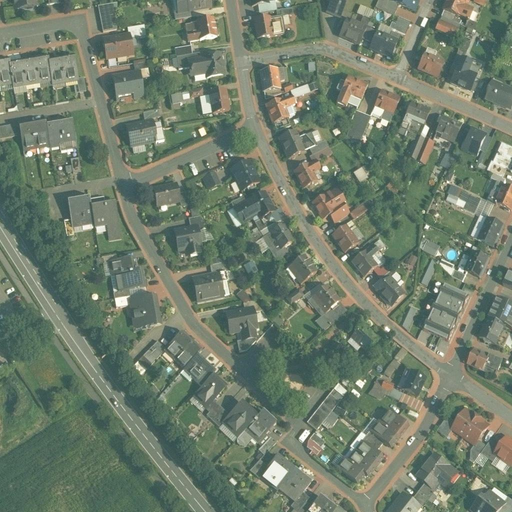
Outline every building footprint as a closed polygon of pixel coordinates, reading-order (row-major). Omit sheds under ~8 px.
[(13,0),(15,9),(37,5),(36,0),(13,0)] [(189,0),(177,0),(180,13),(180,15),(191,13),(189,0)] [(209,0),(189,0),(191,13),(212,9),(209,0)] [(347,0),(327,0),(328,1),(328,2),(328,3),(329,4),(331,5),(327,13),(340,18),(347,0)] [(401,7),(384,0),(378,0),(375,9),(394,17),(398,8),(401,7)] [(417,0),(384,0),(401,7),(414,12),(417,5),(416,4),(417,0)] [(447,0),(442,12),(443,12),(454,17),(458,18),(465,0),(447,0)] [(465,0),(458,18),(467,22),(468,22),(473,12),(465,9),(469,0),(465,0)] [(117,9),(99,12),(103,34),(117,31),(117,9)] [(292,10),(276,12),(277,18),(282,17),(282,18),(293,17),(292,10)] [(454,17),(443,12),(441,18),(452,22),(454,17)] [(191,13),(180,15),(180,13),(174,14),(175,21),(192,18),(191,13)] [(270,19),(254,21),(257,41),(285,36),(282,18),(282,17),(277,18),(270,19)] [(359,26),(346,21),(339,37),(352,43),(351,43),(359,46),(362,40),(366,29),(370,21),(363,18),(359,26)] [(452,22),(441,18),(439,23),(458,30),(459,26),(452,22)] [(409,24),(398,19),(393,31),(404,36),(409,24)] [(213,20),(196,23),(198,32),(186,35),(188,43),(200,41),(200,42),(217,39),(216,37),(218,37),(217,31),(215,32),(213,20)] [(439,23),(439,22),(435,32),(454,40),(458,31),(458,30),(439,23)] [(468,22),(467,22),(467,23),(465,28),(467,29),(473,32),(476,26),(468,22)] [(144,27),(127,30),(129,37),(129,36),(130,40),(146,38),(144,27)] [(377,34),(366,29),(362,40),(372,44),(377,34)] [(389,39),(377,34),(372,44),(370,50),(390,59),(391,58),(394,60),(397,53),(394,51),(398,43),(397,42),(389,39)] [(399,37),(391,34),(389,39),(397,42),(399,37)] [(129,37),(104,41),(107,61),(132,56),(130,40),(129,36),(129,37)] [(471,42),(463,39),(458,51),(464,54),(466,53),(471,42)] [(191,47),(175,50),(177,58),(192,56),(191,47)] [(436,55),(427,51),(425,55),(424,55),(418,71),(438,79),(444,63),(434,59),(436,55)] [(458,51),(452,66),(457,69),(461,60),(464,54),(458,51)] [(192,56),(177,58),(179,71),(189,69),(188,61),(201,59),(200,54),(192,56)] [(201,59),(188,61),(189,69),(190,76),(206,73),(207,80),(223,77),(220,56),(201,59)] [(74,58),(61,61),(65,83),(77,81),(78,81),(78,80),(74,58)] [(48,59),(35,61),(39,83),(51,81),(52,85),(48,59)] [(61,61),(49,63),(48,59),(52,85),(65,83),(61,61)] [(476,77),(467,73),(471,64),(461,60),(457,69),(451,84),(470,93),(470,92),(473,94),(477,86),(473,84),(476,77)] [(35,61),(22,64),(26,86),(39,83),(35,61)] [(9,62),(0,63),(0,86),(12,84),(13,88),(9,62)] [(22,64),(10,66),(9,62),(13,88),(26,86),(22,64)] [(146,63),(133,66),(135,72),(148,70),(147,65),(146,63)] [(277,70),(260,73),(263,94),(264,94),(280,91),(278,80),(277,71),(277,70)] [(283,70),(277,71),(278,80),(280,79),(280,80),(285,80),(283,70)] [(139,74),(113,79),(117,102),(118,102),(117,98),(133,96),(133,99),(143,98),(139,74)] [(368,86),(348,78),(345,84),(340,82),(336,92),(341,94),(336,105),(345,109),(348,104),(357,108),(360,102),(361,102),(368,86)] [(84,79),(78,80),(78,81),(77,81),(79,94),(86,93),(84,79)] [(511,99),(511,91),(493,83),(486,100),(508,109),(511,99)] [(290,85),(283,88),(285,94),(293,91),(290,85)] [(307,87),(290,93),(292,98),(293,100),(310,94),(307,87)] [(202,90),(189,92),(190,100),(203,97),(202,90)] [(280,91),(264,94),(266,102),(281,96),(280,91)] [(172,104),(190,101),(188,92),(171,95),(172,104)] [(226,92),(209,95),(213,115),(229,113),(226,92)] [(400,100),(381,92),(374,108),(375,109),(372,115),(381,119),(380,121),(389,125),(393,116),(400,100)] [(282,101),(266,107),(272,126),(288,120),(288,119),(285,110),(292,107),(295,106),(293,100),(292,98),(282,102),(282,101)] [(430,113),(411,105),(410,105),(407,104),(404,111),(407,113),(404,120),(421,127),(423,128),(430,113)] [(292,107),(285,110),(288,119),(294,117),(295,115),(292,107)] [(158,111),(143,114),(144,122),(160,119),(158,111)] [(362,115),(355,112),(349,129),(350,129),(355,131),(362,115)] [(371,119),(362,115),(355,131),(352,140),(351,140),(360,144),(371,119)] [(462,126),(442,118),(442,119),(439,118),(437,124),(439,125),(436,133),(442,136),(441,139),(454,144),(462,126)] [(421,127),(404,120),(400,130),(406,132),(404,138),(413,142),(415,143),(421,127)] [(45,123),(32,126),(36,149),(49,147),(46,127),(45,123)] [(72,123),(46,127),(49,147),(50,150),(60,148),(59,145),(76,142),(72,123)] [(152,123),(127,128),(131,149),(155,143),(156,143),(153,126),(152,123)] [(18,125),(12,126),(14,138),(21,137),(18,125)] [(32,126),(19,128),(19,125),(18,125),(21,137),(23,152),(36,149),(32,126)] [(160,125),(153,126),(156,143),(155,143),(156,145),(164,143),(160,125)] [(12,126),(6,127),(8,139),(14,138),(12,126)] [(423,128),(421,127),(415,143),(413,142),(407,158),(416,162),(429,130),(423,128)] [(355,131),(350,129),(347,138),(352,140),(355,131)] [(295,133),(279,140),(288,161),(305,153),(304,153),(309,151),(316,147),(311,135),(299,141),(295,133)] [(325,143),(316,147),(309,151),(312,157),(316,156),(328,149),(325,143)] [(511,149),(502,145),(507,147),(503,156),(498,154),(493,164),(493,165),(506,171),(511,172),(511,169),(511,149)] [(328,149),(316,156),(319,162),(332,155),(328,149)] [(452,158),(446,155),(441,166),(447,169),(452,158)] [(79,160),(71,161),(73,175),(81,173),(79,160)] [(316,161),(308,166),(308,165),(294,173),(303,191),(317,183),(311,172),(313,171),(314,174),(321,170),(316,161)] [(249,163),(231,172),(242,193),(245,192),(259,185),(249,163)] [(506,171),(493,165),(493,164),(492,163),(487,173),(502,180),(506,171)] [(358,182),(370,175),(365,166),(353,173),(358,182)] [(219,186),(213,174),(203,179),(209,190),(219,186)] [(511,210),(511,190),(497,183),(487,203),(495,207),(496,207),(497,208),(497,206),(505,210),(504,211),(509,213),(510,212),(511,213),(511,210)] [(176,186),(163,189),(163,190),(154,192),(157,207),(158,207),(158,206),(166,204),(166,206),(180,203),(176,186)] [(346,207),(336,191),(326,197),(336,213),(329,218),(334,225),(350,215),(345,208),(346,207)] [(189,193),(180,194),(183,208),(195,206),(189,193)] [(275,213),(264,194),(250,202),(260,221),(271,215),(275,213)] [(470,198),(462,194),(460,201),(467,204),(470,198)] [(325,196),(311,205),(322,222),(329,218),(336,213),(326,197),(325,196)] [(89,198),(67,202),(71,221),(72,228),(73,228),(94,224),(90,202),(89,198)] [(243,198),(231,204),(233,210),(246,205),(244,198),(243,198)] [(481,203),(470,198),(467,204),(478,209),(481,203)] [(97,201),(90,202),(94,224),(95,230),(96,230),(95,227),(101,226),(98,206),(97,201)] [(467,204),(460,201),(457,207),(464,210),(467,204)] [(113,203),(98,206),(101,226),(106,225),(107,231),(112,230),(114,240),(119,239),(113,203)] [(478,209),(467,204),(464,210),(464,211),(475,216),(478,209)] [(358,210),(350,215),(353,221),(362,216),(358,210)] [(271,215),(260,221),(254,224),(260,234),(260,233),(276,225),(271,215)] [(200,218),(188,220),(190,230),(199,228),(200,232),(207,231),(200,218)] [(481,218),(472,238),(479,241),(488,221),(481,218)] [(71,221),(64,222),(67,239),(74,237),(73,228),(72,228),(71,221)] [(504,228),(488,221),(479,241),(478,241),(495,249),(504,228)] [(293,244),(283,227),(271,234),(281,251),(284,249),(293,244)] [(358,245),(345,227),(332,237),(345,255),(358,245)] [(190,230),(175,233),(177,243),(178,242),(179,252),(189,250),(190,257),(201,255),(200,248),(201,248),(199,239),(201,239),(200,232),(199,228),(190,230)] [(260,234),(249,239),(253,245),(264,239),(260,233),(260,234)] [(281,251),(271,234),(264,239),(270,248),(268,249),(276,262),(288,254),(284,249),(281,251)] [(428,240),(422,251),(435,258),(441,247),(428,240)] [(373,246),(365,253),(352,264),(364,279),(377,268),(371,260),(379,253),(373,246)] [(489,261),(474,254),(465,273),(480,280),(489,261)] [(116,256),(103,259),(104,265),(111,264),(118,262),(116,256)] [(413,267),(417,259),(412,256),(408,264),(413,267)] [(304,257),(290,267),(299,278),(296,280),(301,286),(317,274),(304,257)] [(118,262),(111,264),(113,277),(118,276),(135,273),(133,260),(118,262)] [(252,261),(244,266),(251,279),(260,275),(252,261)] [(433,262),(422,285),(427,288),(437,266),(433,262)] [(226,264),(210,267),(212,274),(230,270),(226,264)] [(511,271),(511,270),(502,289),(511,293),(511,271)] [(135,273),(118,276),(121,293),(129,292),(145,289),(142,272),(135,273)] [(391,272),(380,280),(384,284),(390,279),(394,275),(391,272)] [(466,277),(455,272),(452,279),(463,284),(466,277)] [(218,275),(193,280),(198,304),(223,299),(218,275)] [(390,279),(384,284),(377,292),(391,307),(403,295),(395,286),(396,285),(390,279)] [(434,309),(458,320),(461,314),(460,314),(462,309),(464,310),(469,298),(444,286),(438,298),(440,299),(438,303),(437,303),(434,309)] [(327,287),(314,298),(322,308),(320,310),(325,315),(339,303),(340,302),(327,287)] [(299,290),(286,299),(290,305),(303,296),(299,290)] [(129,292),(121,293),(113,294),(114,301),(130,298),(129,292)] [(130,298),(114,301),(116,310),(132,307),(131,304),(130,298)] [(154,300),(131,304),(132,307),(135,328),(159,324),(157,314),(156,315),(154,300)] [(511,311),(511,308),(497,301),(488,320),(505,327),(508,329),(511,322),(508,320),(510,316),(511,311)] [(253,303),(243,305),(244,311),(253,310),(253,314),(262,312),(253,303)] [(339,303),(325,315),(322,318),(330,327),(347,312),(339,303)] [(411,308),(402,328),(407,332),(416,311),(411,308)] [(458,320),(434,309),(431,315),(432,315),(430,320),(429,319),(423,331),(449,343),(454,331),(453,330),(455,326),(456,326),(458,320)] [(244,311),(226,315),(230,335),(243,333),(245,340),(242,341),(242,342),(255,339),(256,339),(255,330),(257,330),(253,314),(253,310),(244,311)] [(505,327),(488,320),(479,340),(496,347),(504,351),(510,336),(502,333),(505,327)] [(378,341),(363,326),(351,339),(366,353),(378,341)] [(191,343),(181,334),(166,350),(165,352),(175,361),(191,343)] [(255,339),(242,342),(237,343),(239,354),(247,352),(256,342),(255,339)] [(166,350),(157,342),(153,348),(161,356),(165,352),(166,350)] [(191,343),(175,361),(185,370),(197,357),(201,353),(191,343)] [(491,358),(474,350),(467,366),(484,374),(491,358)] [(152,366),(143,357),(138,363),(146,371),(152,366)] [(185,370),(184,372),(186,370),(191,374),(202,362),(197,357),(185,370)] [(503,363),(491,358),(484,374),(492,377),(495,370),(499,372),(503,363)] [(400,365),(394,360),(390,366),(391,367),(389,369),(388,368),(385,373),(387,374),(385,376),(389,378),(393,368),(396,370),(400,365)] [(216,374),(202,362),(191,374),(186,370),(184,372),(202,389),(211,379),(216,374)] [(146,371),(138,363),(132,369),(139,379),(146,371)] [(410,372),(406,370),(402,378),(406,380),(410,372)] [(426,379),(410,372),(406,380),(402,391),(417,398),(426,379)] [(202,389),(193,399),(205,411),(213,402),(224,390),(211,379),(202,389)] [(394,386),(381,380),(379,383),(377,382),(375,385),(382,389),(391,393),(392,390),(394,386)] [(347,393),(338,385),(333,391),(343,398),(347,393)] [(391,393),(382,389),(379,393),(399,403),(403,395),(392,390),(391,393)] [(416,401),(412,399),(413,397),(404,394),(401,403),(414,408),(416,401)] [(339,403),(329,396),(326,400),(335,408),(339,403)] [(335,408),(326,400),(322,405),(332,413),(335,408)] [(213,402),(205,411),(209,414),(206,417),(212,422),(223,410),(213,402)] [(230,417),(222,426),(223,426),(237,440),(256,420),(241,406),(230,417)] [(223,410),(212,422),(219,430),(223,426),(222,426),(230,417),(223,410)] [(407,426),(390,412),(380,425),(397,439),(407,426)] [(466,412),(461,419),(460,419),(457,422),(457,424),(453,430),(453,431),(464,439),(478,419),(475,417),(474,418),(466,412)] [(256,420),(237,440),(236,443),(237,445),(239,447),(242,447),(244,446),(251,439),(250,439),(252,436),(259,442),(256,445),(257,446),(276,425),(263,413),(256,420)] [(478,419),(464,439),(475,446),(475,447),(479,442),(480,441),(481,440),(483,437),(483,436),(489,428),(480,422),(481,421),(478,419)] [(380,425),(376,421),(376,422),(379,425),(372,434),(372,435),(384,444),(389,449),(397,439),(380,425)] [(451,432),(442,426),(437,432),(447,439),(453,431),(453,430),(451,432)] [(384,444),(372,435),(372,434),(370,432),(366,437),(380,449),(384,444)] [(304,448),(317,457),(327,444),(314,435),(304,448)] [(380,449),(366,437),(362,443),(364,444),(376,453),(380,449)] [(270,439),(258,452),(264,457),(276,444),(270,439)] [(487,447),(481,455),(493,464),(498,458),(495,456),(502,446),(492,439),(487,447)] [(511,466),(511,442),(507,439),(502,446),(495,456),(498,458),(511,467),(511,466)] [(479,442),(475,447),(475,446),(471,452),(470,458),(476,462),(475,463),(475,464),(481,455),(487,447),(479,442)] [(376,453),(364,444),(362,443),(354,452),(357,454),(374,468),(382,458),(376,453)] [(374,468),(357,454),(354,452),(353,451),(352,451),(354,452),(347,461),(342,457),(342,458),(343,459),(346,461),(367,477),(374,468)] [(435,456),(417,478),(425,484),(431,489),(431,488),(438,481),(447,488),(458,475),(435,456)] [(288,467),(277,457),(268,468),(262,475),(263,476),(273,484),(271,486),(278,492),(294,471),(293,471),(292,472),(287,468),(288,467)] [(367,477),(346,461),(343,459),(336,469),(356,485),(363,475),(366,478),(367,477)] [(259,462),(249,473),(259,480),(263,476),(262,475),(268,468),(260,462),(259,462)] [(311,484),(294,471),(278,492),(282,487),(291,495),(290,496),(296,501),(297,502),(303,494),(311,484)] [(431,489),(425,484),(418,494),(428,502),(436,492),(431,488),(431,489)] [(489,493),(474,511),(500,511),(505,505),(489,493)] [(303,494),(297,502),(296,501),(290,508),(295,511),(298,511),(305,503),(309,499),(303,494)] [(428,502),(418,494),(411,501),(419,508),(421,510),(428,502)] [(403,495),(389,511),(415,511),(419,508),(411,501),(403,495)] [(334,511),(336,511),(320,498),(311,508),(307,511),(334,511)] [(305,503),(298,511),(307,511),(311,508),(305,503)]
